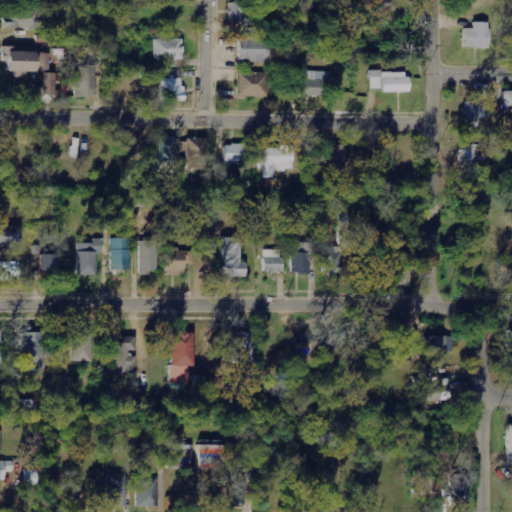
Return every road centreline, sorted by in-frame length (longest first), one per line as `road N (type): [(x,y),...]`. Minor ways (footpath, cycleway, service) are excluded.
road 1 (residential): [(431,123),(0,117)]
road 2 (residential): [(426,303),(0,304)]
road 3 (residential): [(426,303),(431,0)]
road 4 (residential): [(480,511),(481,337),(457,305),(426,303)]
road 5 (residential): [(211,120),(212,0)]
